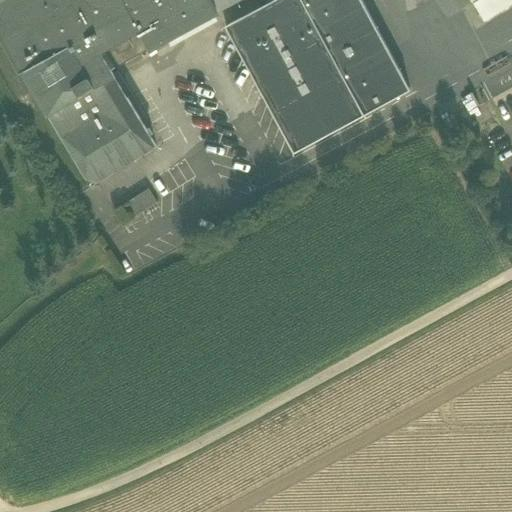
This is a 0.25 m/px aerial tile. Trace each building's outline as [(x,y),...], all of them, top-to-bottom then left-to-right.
[(105,50),(140,29),(125,0),(0,0),(0,34),(21,73),(22,73),(24,72),(88,179),(98,182),(157,147),(100,53),(105,50)] [(125,0),(140,29),(152,49),(153,49),(243,0),(125,0)] [(295,154),(365,116),(302,0),(276,0),(269,4),(227,27),(295,154)] [(302,0),(365,116),(411,91),(361,0),(302,0)] [(473,3),(485,23),(511,6),(511,0),(470,0),(472,3),(473,3)] [(105,50),(116,69),(152,49),(140,29),(105,50)] [(129,202),(138,216),(158,203),(150,189),(129,202)]
